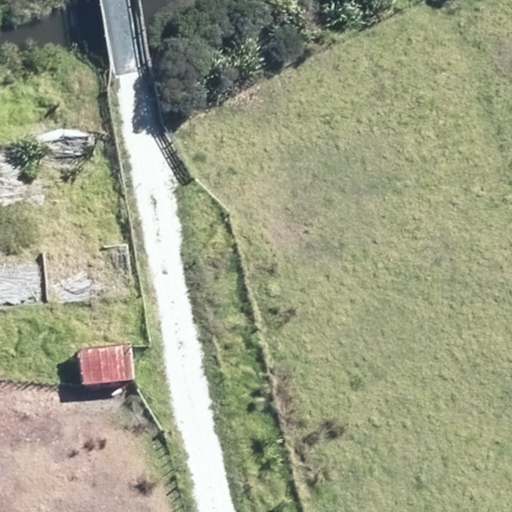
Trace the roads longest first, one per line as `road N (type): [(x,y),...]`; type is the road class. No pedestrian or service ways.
road 1 (track): [(273,511),(195,344),(140,164)]
road 2 (track): [(140,164),(112,0)]
